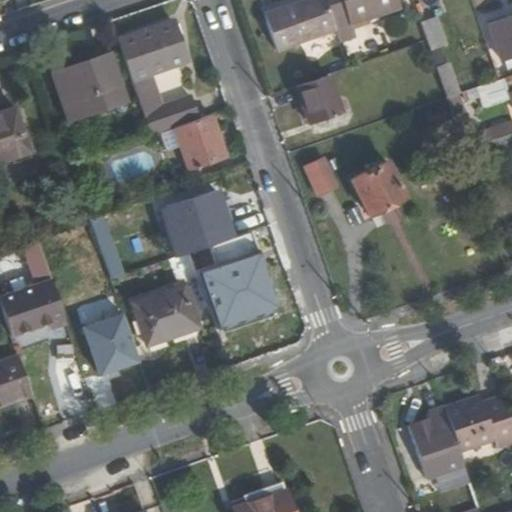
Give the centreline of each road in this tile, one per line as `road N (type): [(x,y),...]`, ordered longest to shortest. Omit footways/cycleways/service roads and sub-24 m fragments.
road 1 (residential): [(213,0),(342,369)]
road 2 (tertiary): [(342,369),(0,488)]
road 3 (tertiary): [(342,369),(511,310)]
